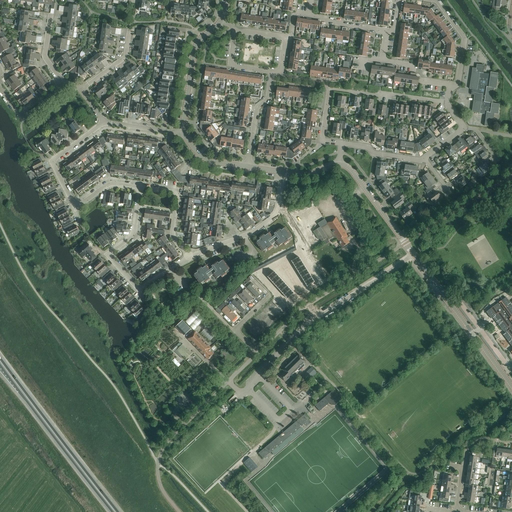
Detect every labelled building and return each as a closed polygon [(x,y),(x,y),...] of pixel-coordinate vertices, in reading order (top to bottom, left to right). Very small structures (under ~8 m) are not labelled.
[(27,0),(27,2),(33,3),(32,8),(33,8),(33,10),(35,11),(35,10),(36,0),(33,0),(27,0)] [(39,0),(39,1),(36,0),(35,10),(38,10),(39,3),(45,4),(45,0),(39,0)] [(45,0),(45,4),(51,5),(51,9),(54,9),(55,3),(52,3),(52,0),(45,0)] [(203,0),(204,0),(202,0),(198,0),(198,6),(197,6),(201,13),(206,9),(206,6),(209,6),(210,4),(208,4),(208,0),(203,0)] [(379,3),(378,8),(388,9),(389,0),(379,3)] [(496,0),(497,1),(493,0),(492,9),(499,10),(499,8),(500,8),(500,5),(505,6),(506,0),(496,0)] [(139,8),(139,11),(149,12),(149,7),(144,6),(145,4),(140,3),(139,8)] [(179,9),(180,5),(175,4),(174,6),(172,6),(171,13),(176,14),(176,9),(179,9)] [(418,5),(416,4),(414,14),(418,15),(417,18),(420,19),(420,18),(425,19),(426,9),(421,8),(421,7),(418,6),(418,5)] [(185,5),(180,5),(179,9),(176,9),(176,14),(181,15),(182,10),(184,10),(185,5)] [(190,6),(185,5),(184,10),(182,10),(181,15),(186,15),(187,11),(189,11),(190,6)] [(196,7),(190,6),(189,11),(187,11),(186,15),(191,16),(191,15),(194,15),(195,14),(196,12),(197,12),(199,14),(201,13),(197,6),(196,7)] [(247,15),(246,25),(248,26),(248,24),(252,25),(254,8),(252,8),(250,16),(247,15)] [(246,25),(247,15),(244,15),(244,13),(242,13),(242,9),(239,9),(238,17),(241,18),(240,23),(244,23),(243,25),(246,25)] [(426,9),(425,19),(428,23),(431,20),(435,17),(433,13),(434,12),(431,9),(430,10),(426,9)] [(270,19),(268,29),(271,29),(271,27),(274,28),(276,17),(276,14),(274,14),(273,19),(270,19)] [(435,17),(431,20),(434,25),(445,17),(443,16),(440,18),(438,15),(435,17)] [(281,22),(279,32),(282,32),(282,31),(285,31),(286,26),(289,26),(291,16),(287,16),(287,21),(284,21),(284,22),(281,22)] [(445,17),(434,25),(438,29),(445,24),(442,21),(446,19),(445,17)] [(447,27),(445,24),(438,29),(441,34),(451,26),(450,25),(447,27)] [(176,27),(168,26),(167,28),(168,29),(169,30),(169,35),(179,37),(180,31),(176,30),(176,27)] [(453,28),(451,26),(441,34),(444,38),(449,35),(452,34),(449,30),(453,28)] [(449,35),(444,38),(441,41),(444,45),(454,47),(454,42),(456,42),(453,38),(452,39),(449,35)] [(52,40),(52,43),(65,45),(66,40),(68,40),(68,37),(65,37),(63,36),(62,39),(58,38),(57,41),(52,40)] [(36,39),(22,37),(21,43),(27,44),(27,45),(24,44),(24,46),(26,46),(33,47),(36,48),(37,45),(30,44),(30,41),(35,42),(36,39)] [(301,39),(294,38),(293,38),(292,43),(294,44),(293,47),(303,48),(303,46),(302,46),(302,42),(301,42),(301,39)] [(175,42),(158,39),(158,40),(160,42),(162,41),(163,43),(166,43),(165,46),(177,48),(177,47),(176,45),(175,45),(175,42)] [(6,43),(0,46),(0,52),(0,53),(5,51),(6,53),(12,50),(11,47),(9,48),(6,43)] [(65,45),(52,43),(52,46),(57,46),(56,49),(56,52),(57,52),(63,53),(64,50),(65,50),(65,45)] [(108,46),(100,45),(99,50),(101,51),(101,53),(103,54),(107,57),(107,54),(112,55),(113,50),(108,49),(108,46)] [(454,47),(444,45),(443,50),(442,52),(446,53),(445,56),(455,58),(456,55),(454,55),(455,52),(453,51),(454,47)] [(33,47),(26,46),(25,49),(24,55),(27,55),(40,57),(40,54),(35,54),(36,51),(32,50),(33,47)] [(12,50),(6,53),(7,56),(2,58),(5,64),(14,59),(11,54),(14,53),(12,50)] [(63,53),(57,52),(57,55),(60,58),(55,62),(56,64),(60,61),(62,63),(69,58),(66,54),(65,55),(63,53)] [(100,53),(98,54),(94,57),(102,68),(104,66),(101,62),(107,58),(106,57),(103,55),(103,54),(101,53),(100,53)] [(146,56),(133,54),(133,56),(138,57),(137,60),(146,61),(145,62),(148,62),(149,56),(146,56)] [(40,57),(27,55),(26,60),(25,60),(24,64),(30,65),(31,61),(34,62),(35,59),(40,60),(40,57)] [(102,68),(94,57),(90,60),(95,67),(97,65),(100,69),(102,68)] [(69,58),(62,63),(64,65),(60,68),(61,71),(72,63),(69,58)] [(95,67),(90,60),(88,58),(84,61),(84,62),(93,74),(96,73),(93,69),(95,67)] [(17,65),(14,59),(5,64),(8,69),(13,67),(14,69),(21,66),(19,63),(17,65)] [(343,69),(340,68),(339,68),(338,78),(340,79),(341,77),(344,78),(346,62),(344,61),(343,69)] [(91,76),(93,74),(84,62),(81,65),(81,66),(80,67),(79,66),(78,74),(81,74),(82,76),(86,72),(86,73),(88,72),(91,76)] [(161,63),(155,62),(155,64),(162,65),(164,66),(164,69),(174,70),(175,65),(161,63)] [(75,67),(72,63),(61,71),(63,73),(67,70),(69,72),(70,71),(71,72),(76,73),(77,67),(75,67)] [(130,63),(127,64),(137,77),(144,72),(144,69),(141,69),(139,66),(137,68),(135,65),(133,67),(130,63)] [(289,64),(289,63),(288,63),(287,66),(289,66),(288,69),(293,70),(293,73),(303,75),(303,72),(300,71),(301,69),(297,68),(298,65),(289,64)] [(137,77),(127,64),(125,66),(128,70),(126,72),(132,80),(133,80),(137,77)] [(482,114),(486,114),(484,126),(492,127),(494,114),(498,114),(499,104),(492,103),(494,88),(496,89),(498,73),(490,72),(490,74),(483,73),(484,65),(476,64),(476,68),(472,68),(469,89),(472,89),(471,95),(474,95),(472,112),(479,113),(479,114),(482,114)] [(210,81),(211,69),(208,68),(208,67),(206,66),(204,76),(208,77),(207,80),(207,82),(210,83),(209,85),(213,85),(213,82),(209,81),(210,81)] [(27,71),(28,71),(25,73),(27,75),(29,74),(32,79),(40,73),(37,68),(33,71),(31,68),(27,71)] [(132,80),(126,72),(124,73),(121,69),(119,71),(128,83),(132,80)] [(14,71),(9,76),(10,78),(6,81),(10,86),(18,80),(14,75),(16,74),(14,71)] [(128,83),(119,71),(117,72),(120,76),(118,78),(124,87),(129,84),(128,83)] [(40,73),(32,79),(36,84),(44,78),(40,73)] [(113,76),(110,77),(120,90),(124,87),(118,78),(115,80),(113,76)] [(257,77),(255,86),(255,89),(260,90),(262,81),(263,81),(264,76),(262,76),(262,77),(257,77)] [(44,78),(36,84),(40,89),(37,90),(39,93),(44,89),(43,86),(48,83),(44,78)] [(22,85),(18,80),(10,86),(14,91),(18,88),(19,90),(25,86),(23,84),(22,85)] [(104,82),(96,88),(98,90),(95,92),(99,98),(107,92),(104,88),(107,86),(104,82)] [(29,91),(24,95),(30,103),(35,99),(32,95),(34,93),(30,88),(28,89),(29,91)] [(250,97),(260,99),(262,91),(259,91),(258,96),(251,95),(250,97)] [(108,107),(111,111),(116,104),(115,102),(112,98),(115,96),(113,93),(107,98),(108,99),(103,102),(107,107),(108,107)] [(18,97),(16,98),(20,104),(22,102),(25,106),(30,103),(24,95),(19,98),(18,97)] [(126,99),(126,101),(123,100),(123,103),(119,102),(119,106),(120,107),(119,110),(118,110),(117,114),(124,115),(125,110),(126,109),(129,110),(131,96),(128,96),(128,100),(126,99)] [(346,117),(347,112),(348,104),(345,104),(346,98),(338,97),(337,107),(341,108),(341,112),(341,116),(346,117)] [(351,106),(358,107),(358,112),(361,112),(362,103),(359,103),(360,99),(353,98),(351,106)] [(365,109),(370,110),(369,115),(375,116),(376,109),(372,109),(373,101),(366,100),(365,109)] [(138,116),(140,105),(137,104),(137,103),(136,102),(132,101),(131,108),(134,109),(133,113),(136,114),(136,115),(137,116),(138,116)] [(397,114),(399,105),(396,104),(396,102),(392,102),(391,107),(390,106),(389,115),(394,116),(395,114),(397,114)] [(159,106),(156,108),(162,115),(166,112),(166,110),(168,110),(169,104),(160,103),(159,106)] [(412,108),(409,107),(408,113),(414,114),(413,118),(415,118),(418,103),(415,103),(415,105),(412,105),(412,108)] [(389,108),(386,108),(386,106),(379,105),(378,115),(384,116),(384,119),(387,119),(389,108)] [(428,105),(426,120),(428,120),(428,116),(431,117),(432,115),(433,115),(437,109),(433,109),(433,108),(430,107),(430,105),(428,105)] [(150,118),(150,119),(156,120),(156,117),(158,117),(162,115),(156,108),(154,109),(154,110),(151,109),(150,118)] [(437,109),(433,115),(435,117),(434,117),(436,120),(432,122),(434,124),(446,115),(445,113),(443,114),(441,112),(440,113),(437,109)] [(71,129),(74,134),(80,129),(76,123),(78,121),(74,115),(69,119),(72,124),(70,126),(72,128),(71,129)] [(447,117),(446,115),(434,124),(435,126),(438,123),(440,126),(447,120),(446,118),(447,117)] [(213,117),(203,116),(202,119),(201,119),(200,127),(207,126),(207,122),(210,123),(211,120),(212,120),(213,117)] [(447,120),(440,126),(442,128),(439,130),(442,135),(449,129),(447,127),(452,123),(451,121),(449,123),(447,120)] [(332,134),(340,135),(341,129),(344,129),(346,122),(340,121),(339,124),(334,124),(332,134)] [(207,126),(200,127),(205,134),(206,133),(208,136),(216,130),(215,128),(213,129),(211,126),(209,128),(207,126)] [(349,126),(349,128),(348,128),(347,134),(346,134),(345,138),(353,139),(353,135),(358,136),(359,128),(352,127),(353,126),(349,126)] [(360,140),(368,141),(369,133),(372,134),(373,127),(372,127),(367,126),(367,130),(362,129),(360,140)] [(425,134),(427,136),(424,138),(430,145),(435,142),(431,137),(433,135),(428,128),(426,130),(428,132),(425,134)] [(52,135),(51,141),(53,144),(60,145),(60,141),(62,141),(63,139),(67,140),(68,133),(66,130),(59,129),(58,134),(56,133),(56,135),(52,135)] [(220,136),(216,130),(208,136),(210,139),(209,140),(214,146),(218,140),(220,136)] [(300,131),(300,132),(299,134),(302,134),(301,138),(305,138),(304,141),(311,145),(312,137),(310,136),(311,133),(300,131)] [(381,143),(384,144),(385,136),(378,135),(379,132),(375,132),(374,142),(377,143),(377,144),(380,145),(381,143)] [(406,152),(407,143),(402,142),(403,134),(400,133),(398,144),(401,145),(400,151),(406,152)] [(115,145),(116,135),(108,134),(107,138),(103,137),(100,139),(104,144),(106,143),(114,144),(113,145),(115,145)] [(115,145),(113,145),(113,148),(116,149),(116,144),(123,145),(124,137),(116,135),(115,145)] [(128,136),(127,143),(127,147),(125,147),(125,150),(127,150),(128,148),(129,148),(129,144),(133,144),(134,137),(128,136)] [(221,140),(218,140),(214,146),(222,148),(222,146),(226,147),(227,137),(225,136),(225,138),(221,137),(221,140)] [(464,137),(462,139),(467,147),(469,149),(470,148),(474,145),(472,143),(476,140),(473,137),(472,138),(470,136),(466,140),(464,137)] [(459,141),(455,145),(460,152),(467,147),(462,139),(460,137),(457,139),(459,141)] [(389,138),(388,140),(387,149),(393,150),(394,147),(397,147),(398,139),(389,138)] [(421,145),(417,146),(418,152),(421,152),(430,145),(424,138),(419,142),(421,145)] [(42,150),(45,154),(50,150),(47,145),(49,144),(46,139),(42,142),(42,141),(35,146),(38,149),(39,148),(41,151),(42,150)] [(104,144),(100,139),(98,141),(97,139),(90,144),(95,151),(101,147),(102,148),(105,146),(104,144)] [(152,139),(151,147),(150,151),(156,152),(159,148),(162,142),(158,142),(158,140),(152,139)] [(296,141),(294,143),(300,151),(303,149),(304,150),(311,145),(304,141),(302,143),(300,141),(297,143),(296,141)] [(159,148),(160,149),(159,150),(158,152),(161,156),(162,155),(170,150),(166,145),(165,146),(162,142),(159,148)] [(300,151),(294,143),(292,144),(293,145),(290,147),(292,150),(290,152),(291,159),(298,154),(297,153),(300,151)] [(414,144),(407,143),(406,152),(415,153),(418,152),(417,146),(413,147),(414,144)] [(478,143),(474,145),(470,148),(475,155),(485,148),(483,145),(481,147),(478,143)] [(90,144),(83,149),(89,157),(88,158),(90,160),(92,159),(89,155),(95,151),(90,144)] [(460,152),(455,145),(452,147),(451,145),(445,150),(449,156),(455,153),(456,154),(457,153),(459,155),(461,153),(460,152)] [(282,146),(280,156),(283,157),(283,158),(291,159),(290,152),(287,151),(287,148),(284,148),(284,146),(282,146)] [(485,148),(475,155),(480,162),(485,159),(488,157),(485,152),(487,151),(485,148)] [(83,149),(77,154),(81,161),(87,157),(88,158),(89,157),(83,149)] [(173,155),(170,150),(162,155),(166,160),(173,155)] [(77,154),(70,159),(75,166),(76,167),(75,168),(77,171),(79,169),(77,167),(78,166),(77,164),(81,161),(77,154)] [(173,155),(166,160),(164,161),(168,166),(177,159),(173,155)] [(34,170),(43,165),(40,161),(38,162),(36,159),(30,162),(34,170)] [(75,166),(70,159),(63,164),(68,171),(74,167),(75,168),(76,167),(75,166)] [(181,164),(177,159),(168,166),(171,171),(173,174),(178,170),(176,168),(181,164)] [(480,167),(477,169),(476,170),(481,176),(490,169),(487,165),(490,163),(488,161),(487,162),(485,159),(480,162),(478,164),(480,167)] [(453,167),(454,167),(450,161),(447,163),(445,160),(441,162),(443,164),(441,165),(444,169),(442,171),(444,174),(453,167)] [(376,169),(385,170),(385,166),(387,167),(388,163),(382,162),(382,163),(377,162),(376,169)] [(119,167),(118,175),(127,176),(128,168),(128,167),(129,167),(130,164),(127,163),(127,165),(125,165),(125,168),(119,167)] [(43,165),(34,170),(38,177),(48,172),(47,169),(45,170),(43,165)] [(410,175),(411,166),(405,165),(404,170),(401,169),(400,176),(403,177),(404,174),(410,175)] [(93,171),(94,171),(92,168),(91,169),(89,166),(87,168),(89,170),(90,169),(93,173),(87,178),(92,184),(99,179),(93,171)] [(118,175),(119,167),(111,166),(110,174),(118,175)] [(136,169),(135,177),(143,179),(145,169),(146,169),(146,166),(144,166),(143,170),(136,169)] [(411,166),(410,175),(416,176),(416,177),(418,178),(422,172),(418,169),(418,167),(411,166)] [(95,172),(94,171),(93,171),(99,179),(106,174),(101,167),(95,172)] [(128,168),(127,176),(135,177),(136,169),(129,168),(129,167),(128,167),(128,168)] [(444,174),(443,174),(445,177),(447,176),(450,180),(460,173),(458,171),(457,173),(453,167),(444,174)] [(146,171),(146,169),(145,169),(143,179),(152,180),(152,177),(155,178),(156,171),(153,171),(153,172),(146,171)] [(385,170),(376,169),(375,175),(376,176),(377,180),(382,179),(385,179),(386,174),(384,174),(385,170)] [(422,172),(418,178),(419,179),(421,178),(425,183),(432,178),(428,173),(426,174),(422,172)] [(462,173),(460,175),(453,180),(455,182),(454,183),(455,185),(458,184),(461,188),(468,183),(463,177),(464,176),(462,173)] [(43,186),(51,182),(49,177),(50,177),(49,174),(39,179),(43,186)] [(77,176),(68,182),(70,185),(77,180),(79,178),(77,176)] [(188,177),(187,183),(186,187),(191,188),(192,185),(196,185),(197,177),(191,177),(188,177)] [(79,178),(77,180),(79,182),(80,181),(86,189),(92,184),(87,178),(82,182),(79,178)] [(436,183),(432,178),(425,183),(429,188),(425,191),(427,194),(433,189),(431,187),(436,183)] [(382,179),(377,180),(378,183),(377,184),(379,187),(383,192),(389,188),(387,184),(389,182),(386,179),(385,179),(382,179)] [(79,182),(80,183),(74,188),(79,194),(86,189),(80,181),(79,182)] [(54,186),(51,182),(43,186),(46,194),(56,188),(55,186),(54,186)] [(261,192),(271,194),(272,188),(269,188),(270,185),(265,184),(264,191),(262,191),(262,192),(261,192)] [(390,187),(389,188),(383,192),(387,198),(390,196),(392,199),(400,193),(397,189),(396,189),(393,191),(390,187)] [(51,203),(60,198),(57,194),(59,193),(57,190),(47,195),(51,203)] [(437,192),(434,194),(432,192),(425,197),(428,201),(431,200),(433,203),(437,199),(438,200),(442,197),(440,194),(439,194),(437,192)] [(117,202),(117,197),(114,197),(114,194),(107,193),(107,198),(104,198),(103,204),(107,205),(108,203),(113,204),(113,202),(117,202)] [(117,197),(117,202),(120,203),(125,204),(125,206),(130,207),(131,200),(128,200),(129,194),(122,193),(121,198),(117,197)] [(392,199),(395,197),(396,199),(391,203),(395,209),(404,203),(401,200),(406,196),(404,194),(402,195),(400,193),(392,199)] [(62,203),(60,198),(51,203),(55,210),(65,205),(63,202),(62,203)] [(404,206),(407,209),(400,214),(404,219),(412,214),(409,210),(413,207),(410,202),(404,206)] [(268,206),(252,203),(251,205),(260,207),(259,210),(267,212),(268,206)] [(232,218),(240,212),(237,208),(229,213),(232,218)] [(59,219),(68,215),(66,210),(63,212),(62,209),(56,212),(59,219)] [(153,219),(154,211),(145,210),(144,218),(153,219)] [(162,212),(154,211),(153,219),(161,220),(162,212)] [(122,223),(122,222),(122,220),(128,220),(129,213),(119,212),(118,217),(116,217),(115,222),(117,222),(122,223)] [(171,214),(162,212),(161,220),(169,222),(171,214)] [(242,215),(240,212),(232,218),(236,223),(239,220),(244,217),(243,217),(247,214),(246,214),(246,213),(245,214),(245,213),(242,215)] [(250,219),(247,214),(243,217),(244,217),(239,220),(242,225),(250,219)] [(68,215),(59,219),(63,227),(73,221),(72,219),(71,219),(68,215)] [(336,217),(327,223),(328,224),(321,229),(327,238),(323,241),(324,243),(335,236),(342,247),(349,243),(346,238),(348,236),(336,217)] [(250,219),(242,225),(246,230),(254,224),(250,219)] [(318,224),(320,227),(313,232),(319,240),(320,239),(322,242),(323,241),(327,238),(321,229),(328,224),(327,223),(325,219),(318,224)] [(114,227),(113,228),(116,231),(116,232),(121,233),(121,230),(126,230),(127,223),(122,222),(122,223),(117,222),(117,227),(114,227)] [(73,226),(72,223),(61,229),(63,232),(66,230),(70,236),(74,234),(74,236),(79,233),(75,225),(73,226)] [(113,228),(112,226),(108,229),(109,230),(105,234),(108,237),(111,242),(117,237),(113,233),(116,231),(113,228)] [(153,228),(147,227),(146,230),(144,229),(142,238),(151,239),(151,234),(154,233),(158,234),(158,230),(153,229),(153,228)] [(276,234),(274,236),(272,237),(269,233),(267,235),(265,236),(263,234),(259,237),(260,239),(256,243),(263,252),(267,249),(268,251),(273,247),(272,245),(276,242),(279,246),(283,243),(285,245),(289,242),(288,240),(292,236),(285,227),(281,231),(280,229),(275,232),(276,234)] [(158,234),(157,238),(158,239),(159,239),(157,240),(162,247),(169,242),(164,235),(164,234),(165,231),(158,230),(158,234)] [(211,237),(210,237),(212,243),(216,242),(216,237),(221,238),(222,232),(212,231),(211,237)] [(108,237),(105,234),(104,232),(100,235),(101,237),(97,240),(103,248),(109,243),(105,239),(108,237)] [(139,241),(133,247),(138,253),(141,250),(143,252),(148,248),(144,242),(141,244),(139,241)] [(174,249),(169,242),(162,247),(167,254),(174,249)] [(92,249),(87,243),(77,251),(83,257),(86,255),(91,261),(96,257),(91,251),(92,249)] [(138,253),(133,247),(126,252),(131,258),(132,259),(131,260),(133,263),(135,261),(132,257),(138,253)] [(179,256),(174,249),(167,254),(173,261),(179,256)] [(131,258),(126,252),(119,257),(124,263),(130,259),(131,260),(132,259),(131,258)] [(99,257),(96,260),(90,265),(96,271),(103,264),(100,261),(101,260),(99,257)] [(157,259),(150,265),(155,271),(162,266),(161,265),(164,263),(160,258),(157,260),(157,259)] [(214,267),(211,269),(210,270),(207,265),(202,269),(201,267),(196,270),(198,272),(193,275),(200,284),(204,281),(206,283),(211,280),(209,278),(213,275),(216,279),(221,276),(222,278),(227,274),(225,272),(230,269),(223,260),(219,263),(217,261),(212,265),(214,267)] [(140,267),(142,265),(140,263),(131,269),(133,272),(137,269),(140,267)] [(103,264),(96,271),(102,277),(110,270),(108,267),(107,268),(103,264)] [(145,269),(142,265),(140,267),(142,269),(143,268),(149,276),(155,271),(150,265),(145,269)] [(142,269),(143,270),(137,275),(142,281),(149,276),(143,268),(142,269)] [(108,285),(116,278),(112,274),(113,273),(111,271),(103,279),(108,285)] [(119,282),(116,278),(108,285),(114,291),(122,283),(120,281),(119,282)] [(121,299),(128,292),(125,288),(126,287),(124,285),(115,292),(121,299)] [(252,300),(243,291),(241,294),(238,296),(249,308),(252,305),(249,303),(252,300)] [(128,292),(121,299),(126,305),(135,297),(133,295),(132,296),(128,292)] [(239,300),(237,298),(231,303),(242,314),(246,310),(237,302),(239,300)] [(511,305),(510,304),(505,298),(487,312),(491,318),(493,317),(504,333),(503,334),(511,346),(511,348),(510,350),(511,352),(511,353),(511,305)] [(133,312),(141,306),(137,302),(138,301),(136,299),(128,306),(133,312)] [(144,310),(141,306),(133,312),(139,319),(147,311),(145,309),(144,310)] [(236,312),(229,306),(222,313),(232,323),(238,318),(234,314),(236,312)] [(185,322),(194,330),(203,320),(195,312),(185,322)] [(176,327),(184,335),(191,329),(182,320),(176,327)] [(208,360),(214,354),(209,349),(211,348),(195,332),(188,339),(208,360)] [(186,358),(191,354),(182,345),(176,350),(183,357),(184,356),(186,358)] [(298,354),(286,366),(282,370),(284,372),(280,376),(285,382),(297,370),(299,371),(301,369),(300,368),(306,362),(298,354)] [(317,373),(311,367),(302,376),(307,381),(309,379),(310,380),(317,373)] [(302,399),(309,393),(306,389),(298,395),(302,399)] [(315,406),(319,411),(329,403),(333,403),(335,406),(342,400),(334,390),(315,406)] [(305,414),(263,449),(258,453),(263,459),(310,420),(305,414)] [(494,447),(493,452),(496,453),(495,457),(501,458),(503,449),(500,449),(500,448),(494,447)] [(469,462),(478,463),(479,457),(474,456),(475,453),(469,453),(468,459),(469,459),(469,462)] [(250,458),(249,458),(243,463),(251,472),(258,467),(250,458)] [(454,473),(448,472),(447,475),(443,475),(442,481),(451,482),(451,479),(453,479),(454,473)] [(449,493),(440,492),(440,498),(444,498),(444,501),(449,502),(450,496),(449,496),(449,493)]
